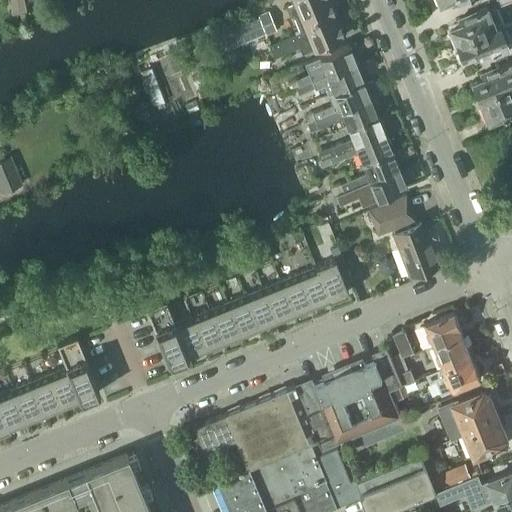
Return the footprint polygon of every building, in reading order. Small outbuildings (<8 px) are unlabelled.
[(293,0),(295,2),(285,6),(289,17),(293,15),(299,32),(299,33),(335,19),(327,0),(293,0)] [(495,27),(503,24),(495,5),(487,8),(487,6),(475,11),(458,19),(460,23),(450,28),(456,43),(495,27)] [(264,15),(259,17),(265,33),(276,30),(269,13),(264,15)] [(258,17),(217,34),(223,49),(265,33),(259,17),(258,18),(258,17)] [(294,34),(269,45),(273,57),(298,46),(301,53),(314,48),(314,49),(343,37),(335,19),(299,33),(299,32),(295,33),(294,34)] [(495,27),(456,43),(462,59),(473,55),(474,59),(491,52),(492,53),(511,44),(511,20),(503,24),(495,27)] [(289,81),(288,84),(288,85),(289,87),(289,88),(290,89),(295,87),(298,86),(311,80),(356,62),(349,44),(319,56),(315,57),(303,62),(308,73),(295,79),(290,81),(289,81)] [(511,59),(497,66),(480,73),(482,78),(472,83),(478,98),(511,84),(511,59)] [(298,86),(295,87),(298,94),(314,88),(323,85),(327,94),(363,79),(356,62),(311,80),(298,86)] [(311,112),(305,114),(308,122),(370,97),(363,79),(327,94),(327,95),(331,104),(311,112)] [(511,84),(478,98),(487,122),(511,111),(511,84)] [(308,122),(306,123),(309,130),(317,127),(332,121),(344,116),(348,126),(378,114),(370,97),(308,122)] [(326,147),(318,151),(321,158),(328,155),(385,132),(378,114),(348,126),(352,137),(326,147)] [(321,158),(318,160),(321,166),(358,151),(362,162),(392,150),(385,132),(328,155),(321,158)] [(335,193),(399,167),(392,150),(362,162),(367,173),(341,183),(339,184),(329,188),(332,195),(335,193)] [(0,193),(22,184),(10,156),(0,159),(0,193)] [(399,167),(335,193),(335,194),(337,198),(339,202),(357,194),(357,195),(358,196),(361,204),(407,186),(399,167)] [(395,228),(401,243),(412,273),(439,263),(423,221),(412,225),(411,221),(416,219),(407,195),(370,208),(379,234),(395,228)] [(334,258),(314,266),(328,300),(347,292),(334,258)] [(328,300),(314,266),(297,273),(311,307),(328,300)] [(311,307),(297,273),(279,280),(293,314),(311,307)] [(293,314),(279,280),(262,287),(275,321),(293,314)] [(275,321),(262,287),(244,294),(257,328),(275,321)] [(257,328),(244,294),(226,302),(240,335),(257,328)] [(187,357),(173,323),(165,301),(145,309),(167,365),(187,357)] [(240,335),(226,302),(208,309),(222,343),(240,335)] [(222,343),(208,309),(190,316),(204,350),(222,343)] [(435,347),(463,336),(460,328),(461,327),(455,311),(425,323),(435,347)] [(204,350),(190,316),(173,323),(187,357),(204,350)] [(403,330),(392,334),(399,349),(402,357),(413,352),(405,331),(404,330),(403,330)] [(444,369),(472,358),(463,336),(435,347),(443,367),(444,369)] [(56,345),(65,367),(79,400),(98,393),(76,337),(56,345)] [(386,354),(299,391),(319,438),(324,449),(341,442),(340,441),(357,434),(358,433),(384,423),(396,418),(401,416),(397,408),(397,407),(394,401),(390,389),(402,384),(398,374),(389,353),(386,354)] [(442,395),(453,391),(482,379),(476,364),(474,365),(472,358),(444,369),(443,367),(427,374),(431,383),(436,381),(442,395)] [(79,400),(65,367),(48,373),(62,407),(79,400)] [(408,370),(398,374),(402,384),(414,379),(410,369),(408,370)] [(62,407),(48,373),(30,381),(44,414),(62,407)] [(44,414),(30,381),(13,388),(26,422),(44,414)] [(319,438),(299,391),(296,384),(196,425),(207,451),(223,445),(234,473),(235,473),(311,441),(319,438)] [(402,384),(390,389),(394,401),(407,395),(402,384)] [(26,422),(13,388),(0,392),(0,405),(9,428),(26,422)] [(453,400),(437,407),(451,439),(466,433),(467,434),(501,420),(491,395),(486,394),(485,391),(454,404),(453,400)] [(0,432),(9,428),(0,405),(0,432)] [(501,420),(467,434),(476,457),(507,445),(506,442),(508,437),(501,420)] [(384,423),(358,433),(363,446),(389,435),(384,423)] [(355,478),(341,442),(324,449),(319,438),(311,441),(327,480),(278,500),(282,511),(323,511),(339,506),(338,505),(362,495),(356,480),(355,478)] [(233,511),(282,511),(278,500),(327,480),(311,441),(235,473),(234,473),(219,479),(233,511)] [(0,511),(150,511),(126,453),(0,504),(0,511)] [(437,491),(431,477),(422,453),(356,480),(362,495),(369,511),(388,511),(436,492),(438,492),(437,491)] [(465,463),(431,477),(437,491),(471,477),(465,463)] [(511,470),(488,480),(495,498),(496,499),(511,492),(511,470)] [(438,492),(436,492),(440,503),(466,493),(472,508),(495,498),(488,480),(481,483),(478,475),(471,477),(437,491),(438,492)] [(499,507),(485,511),(511,511),(511,492),(496,499),(499,507)]
